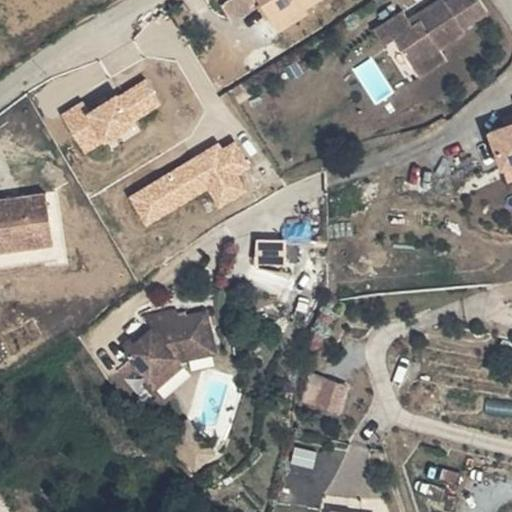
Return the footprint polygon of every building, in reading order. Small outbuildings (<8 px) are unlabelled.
[(227,0),(222,3),(235,25),(257,12),(253,7),(261,2),(259,0),(227,0)] [(266,0),(278,19),(304,4),(307,9),(322,0),(266,0)] [(408,9),(379,28),(388,42),(399,34),(418,63),(444,46),(443,44),(468,27),(466,24),(492,8),(486,0),(438,0),(420,12),(424,17),(417,22),(408,9)] [(304,4),(278,19),(284,30),(310,14),(307,9),(304,4)] [(399,34),(388,42),(412,79),(450,55),(444,46),(418,63),(399,34)] [(298,61),(288,67),(294,78),(305,72),(298,61)] [(165,101),(149,78),(122,95),(120,92),(92,110),(85,100),(65,113),(84,143),(103,131),(108,138),(165,101)] [(511,121),(492,128),(505,166),(511,164),(511,121)] [(226,147),(221,140),(132,193),(150,223),(213,185),(224,203),(250,187),(240,171),(255,162),(240,139),(226,147)] [(0,246),(0,249),(34,246),(32,230),(55,228),(52,194),(4,198),(5,208),(0,208),(0,246)] [(55,228),(32,230),(34,246),(57,244),(55,228)] [(289,263),(289,236),(258,236),(259,264),(289,263)] [(143,319),(118,343),(152,378),(177,353),(218,348),(212,311),(184,315),(182,308),(159,312),(159,321),(151,327),(143,319)] [(162,387),(186,362),(177,353),(152,378),(162,387)] [(351,386),(329,380),(322,406),(344,412),(351,386)] [(170,433),(198,467),(220,448),(192,415),(170,433)]
